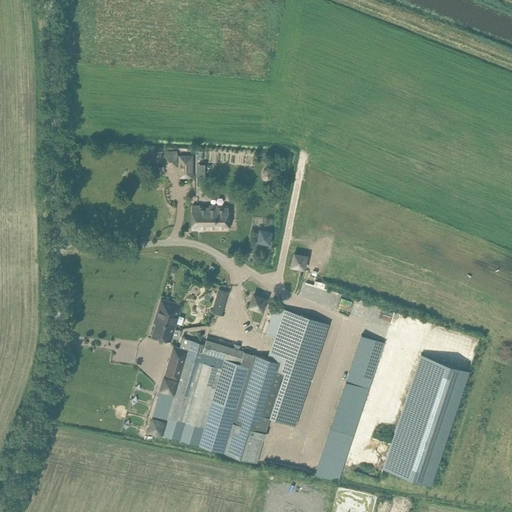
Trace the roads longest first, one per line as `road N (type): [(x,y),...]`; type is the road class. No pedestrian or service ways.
road 1 (tertiary): [(0,496),(54,328),(47,0)]
road 2 (unknown): [(53,228),(183,242),(287,301),(366,327)]
road 3 (track): [(353,0),(511,61)]
